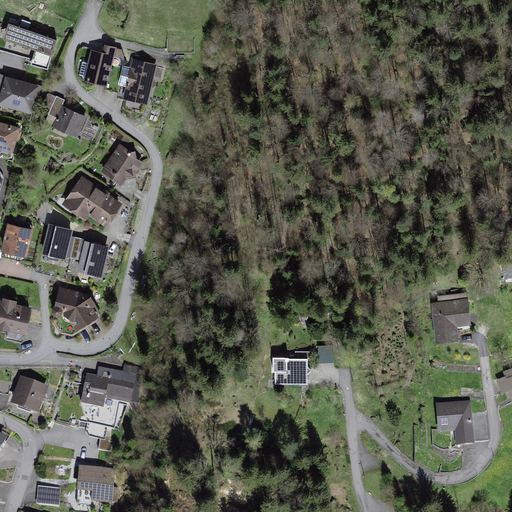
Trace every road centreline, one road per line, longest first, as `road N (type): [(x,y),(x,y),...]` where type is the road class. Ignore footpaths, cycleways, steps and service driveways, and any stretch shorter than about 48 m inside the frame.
road 1 (residential): [(0,360),(110,340),(157,170),(148,142),(74,84),(69,64),(78,35)]
road 2 (residential): [(350,415),(425,473),(478,472),(497,431),(485,348)]
